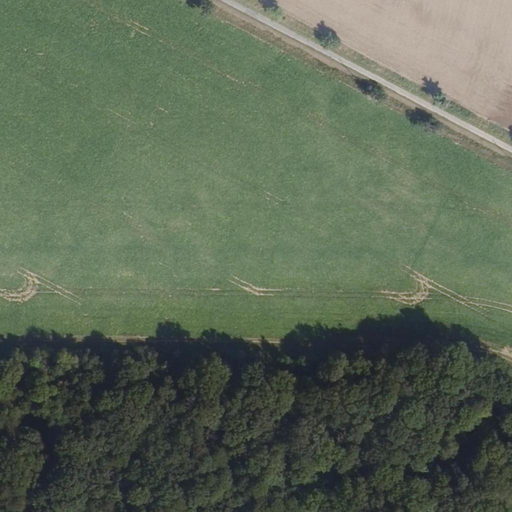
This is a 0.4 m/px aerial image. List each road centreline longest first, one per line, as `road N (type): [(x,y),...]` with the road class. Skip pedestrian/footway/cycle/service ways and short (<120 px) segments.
road 1 (track): [(511,364),(467,351),(386,347),(0,341)]
road 2 (unclassified): [(229,0),(511,146)]
